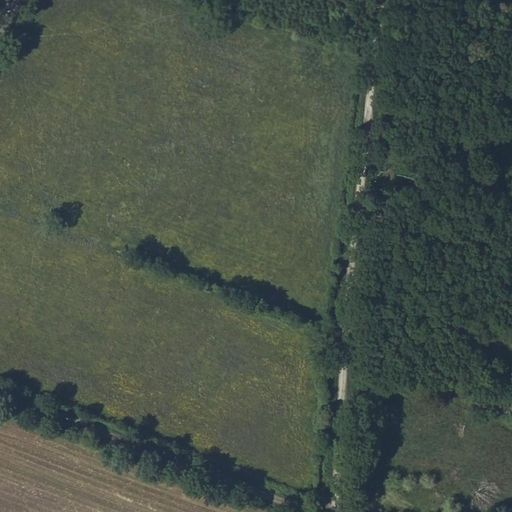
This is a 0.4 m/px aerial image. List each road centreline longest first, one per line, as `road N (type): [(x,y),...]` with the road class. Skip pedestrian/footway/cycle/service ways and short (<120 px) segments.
road 1 (track): [(336,511),(376,0)]
road 2 (track): [(0,395),(329,511)]
